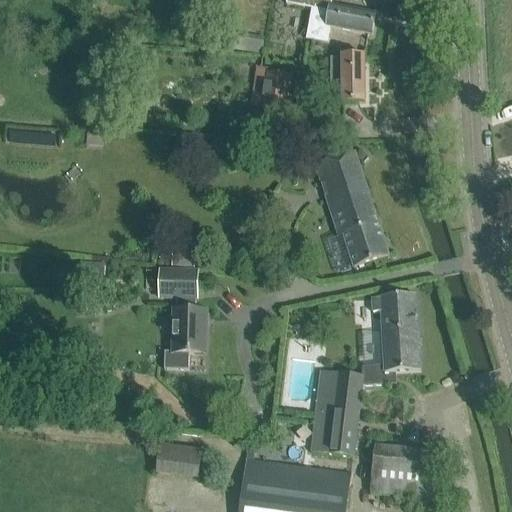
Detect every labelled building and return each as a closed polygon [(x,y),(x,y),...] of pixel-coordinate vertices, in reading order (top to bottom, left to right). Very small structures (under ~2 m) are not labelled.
[(376,15),(357,12),(333,7),(334,0),(288,0),(287,6),(312,11),(307,41),(329,46),(332,30),(372,37),(376,15)] [(224,36),(222,47),(261,54),(263,43),(224,36)] [(366,105),(365,59),(345,59),(331,60),(332,93),(343,93),(343,105),(366,105)] [(286,114),(292,76),(268,73),(262,110),(286,114)] [(89,131),(88,146),(103,147),(105,132),(89,131)] [(390,259),(356,154),(317,167),(339,238),(340,237),(342,242),(346,241),(355,270),(390,259)] [(81,263),(80,275),(106,277),(107,266),(81,263)] [(207,314),(196,313),(197,300),(198,300),(199,274),(161,273),(160,299),(177,300),(177,313),(175,313),(174,354),(166,353),(165,371),(190,372),(190,355),(206,356),(207,314)] [(354,459),(363,388),(363,387),(387,386),(387,375),(421,373),(417,297),(381,299),(381,300),(373,300),(374,314),(382,314),(385,367),(362,369),(362,378),(321,373),(311,454),(354,459)] [(339,308),(319,309),(320,319),(340,317),(339,308)] [(162,445),(158,477),(199,482),(203,451),(162,445)] [(435,501),(440,454),(376,447),(371,495),(435,501)] [(247,452),(246,461),(253,462),(254,453),(247,452)] [(347,511),(352,474),(253,462),(246,461),(239,511),(347,511)]
